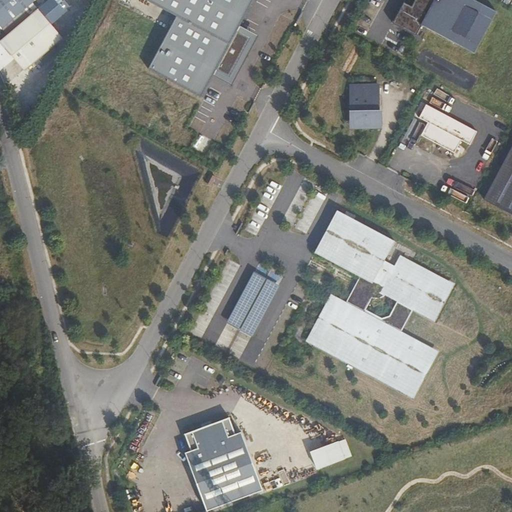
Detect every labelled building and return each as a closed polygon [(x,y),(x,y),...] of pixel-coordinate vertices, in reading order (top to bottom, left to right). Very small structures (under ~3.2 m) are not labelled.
[(0,0),(0,27),(6,35),(37,9),(32,3),(35,1),(34,0),(0,0)] [(252,0),(142,0),(176,18),(149,68),(202,95),(213,75),(231,84),(256,37),(238,27),(252,0)] [(497,10),(478,0),(405,0),(395,20),(397,24),(417,35),(423,24),(475,52),(497,10)] [(47,51),(65,36),(40,7),(37,9),(6,35),(0,40),(25,70),(35,61),(47,51)] [(41,68),(52,58),(47,51),(35,61),(41,68)] [(377,109),(377,86),(350,86),(351,110),(355,110),(354,124),(382,124),(382,109),(377,109)] [(477,132),(427,106),(420,119),(428,123),(422,134),(455,152),(461,140),(470,145),(477,132)] [(511,147),(485,199),(511,212),(511,147)] [(210,176),(206,184),(210,187),(215,178),(210,176)] [(448,282),(401,257),(396,265),(386,260),(396,241),(338,210),(318,249),(365,275),(356,292),(360,294),(353,308),(333,297),(312,340),(414,395),(437,352),(400,332),(414,306),(431,315),(441,307),(447,297),(448,282)] [(252,272),(226,324),(253,337),(279,285),(252,272)] [(188,456),(209,511),(213,511),(265,493),(243,435),(238,437),(231,420),(188,436),(194,453),(188,456)] [(316,451),(323,470),(356,457),(349,439),(316,451)]
